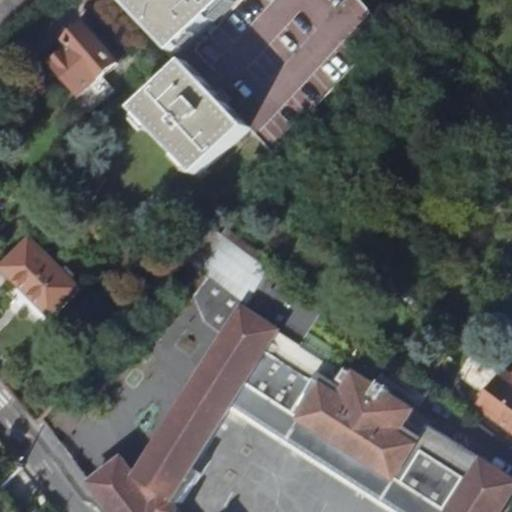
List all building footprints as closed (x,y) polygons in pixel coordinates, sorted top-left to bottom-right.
[(135,0),(134,1),(184,53),(211,27),(185,0),(135,0)] [(185,0),(211,27),(240,0),(185,0)] [(79,48),(59,65),(87,96),(82,100),(94,114),(126,86),(113,72),(124,63),(92,27),(74,42),(79,48)] [(381,57),(364,76),(374,84),(391,65),(381,57)] [(126,125),(189,192),(255,129),(194,63),(126,125)] [(216,227),(188,257),(256,301),(142,480),(126,460),(94,485),(114,511),(510,511),(511,509),(511,476),(431,426),(427,431),(418,444),(404,436),(412,421),(419,409),(361,372),(359,374),(352,368),(346,378),(338,371),(340,367),(304,344),(327,309),(276,271),(263,261),(230,237),(216,227)] [(230,237),(263,261),(267,256),(233,231),(230,237)] [(8,269),(57,318),(86,288),(37,240),(8,269)] [(263,261),(276,271),(279,264),(267,256),(263,261)] [(511,299),(505,294),(496,307),(511,318),(511,299)] [(511,372),(510,371),(484,408),(511,429),(511,372)] [(412,421),(404,436),(418,444),(427,431),(412,421)]
